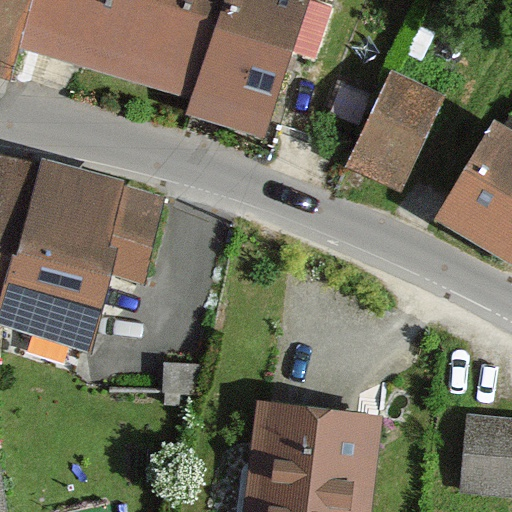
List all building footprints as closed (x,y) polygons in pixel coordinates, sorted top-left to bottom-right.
[(0,0),(0,66),(12,69),(24,28),(31,0),(0,0)] [(208,0),(31,0),(24,28),(187,78),(208,0)] [(208,0),(187,78),(183,98),(220,109),(259,123),(287,40),(296,12),(300,0),(208,0)] [(296,12),(287,40),(303,45),(312,16),(296,12)] [(390,73),(354,147),(406,172),(442,100),(390,73)] [(511,100),(490,131),(511,142),(511,100)] [(511,142),(490,131),(441,212),(511,249),(511,142)] [(43,184),(0,172),(0,318),(1,319),(88,346),(90,338),(108,267),(148,277),(163,211),(122,199),(126,186),(88,176),(48,166),(43,184)] [(167,198),(126,186),(122,199),(163,211),(167,198)] [(166,389),(164,411),(174,412),(176,398),(203,402),(210,368),(169,362),(166,389)] [(360,511),(372,422),(359,421),(275,411),(267,461),(279,463),(274,511),(360,511)] [(511,489),(511,430),(470,428),(465,489),(511,489)] [(260,511),(274,511),(279,463),(267,461),(260,511)]
